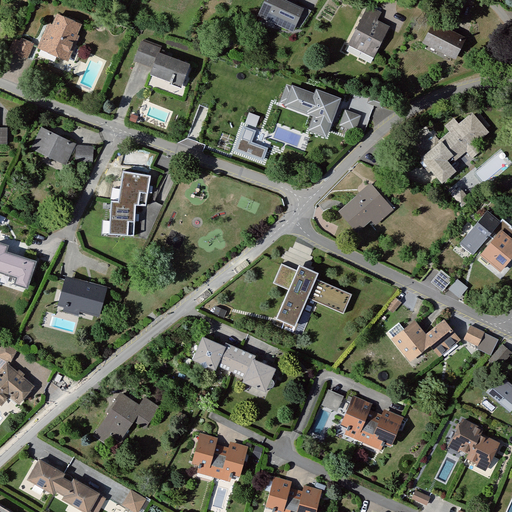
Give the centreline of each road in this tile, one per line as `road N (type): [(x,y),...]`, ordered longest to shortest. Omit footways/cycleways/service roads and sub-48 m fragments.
road 1 (residential): [(0,459),(291,218)]
road 2 (residential): [(0,81),(284,186),(304,201)]
road 3 (residential): [(304,201),(414,108),(511,77)]
road 4 (residential): [(291,218),(307,234),(505,329)]
road 5 (residential): [(408,511),(281,448)]
